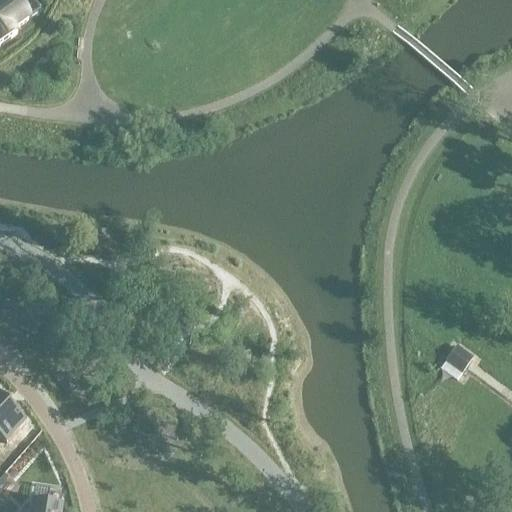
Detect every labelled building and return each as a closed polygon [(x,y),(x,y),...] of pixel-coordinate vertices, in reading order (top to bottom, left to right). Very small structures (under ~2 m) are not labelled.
[(0,47),(17,36),(14,32),(28,22),(12,0),(8,0),(0,6),(0,47)] [(35,0),(20,0),(32,16),(42,9),(35,0)] [(459,347),(448,362),(463,372),(474,357),(459,347)] [(0,400),(0,439),(6,446),(26,425),(0,400)] [(60,511),(61,508),(32,503),(30,511),(60,511)]
